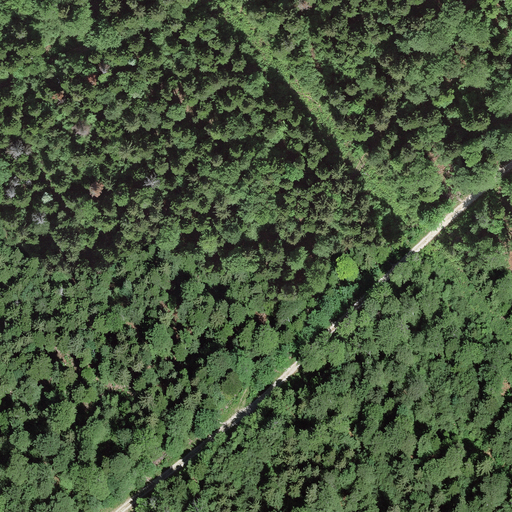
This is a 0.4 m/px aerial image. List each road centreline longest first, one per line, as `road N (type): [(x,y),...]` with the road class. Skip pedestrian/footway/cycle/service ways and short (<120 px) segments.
road 1 (track): [(118,511),(235,418),(511,164)]
road 2 (track): [(0,89),(210,0)]
